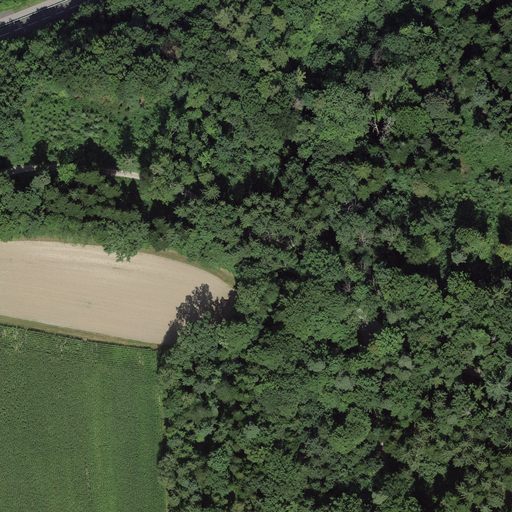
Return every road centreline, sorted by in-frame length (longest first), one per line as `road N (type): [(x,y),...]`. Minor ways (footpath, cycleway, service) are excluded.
road 1 (track): [(0,175),(73,167),(136,174),(185,191),(365,316),(432,355),(511,382)]
road 2 (track): [(391,511),(365,316)]
